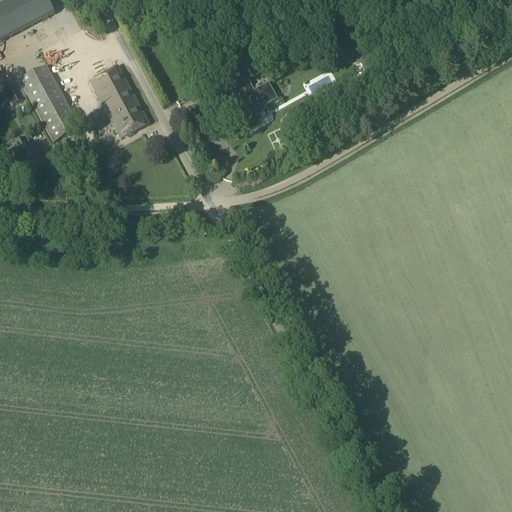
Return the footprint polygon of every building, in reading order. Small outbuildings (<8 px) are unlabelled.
[(13,0),(0,7),(0,42),(50,16),(41,0),(13,0)] [(372,56),(358,62),(365,78),(380,72),(372,56)] [(46,69),(19,83),(52,146),(80,131),(46,69)] [(118,69),(89,84),(120,142),(149,127),(118,69)] [(227,109),(226,112),(229,118),(232,118),(239,115),(246,128),(250,129),(254,127),(255,123),(253,120),(264,114),(261,109),(275,101),(267,86),(253,94),(247,84),(237,90),(241,101),(227,109)] [(3,92),(12,109),(24,103),(22,100),(16,87),(15,86),(3,92)] [(88,116),(97,116),(96,106),(88,107),(88,116)] [(15,150),(5,155),(11,167),(22,161),(28,172),(42,165),(33,146),(29,148),(26,140),(13,147),(15,150)] [(63,146),(53,150),(61,164),(70,160),(63,146)]
